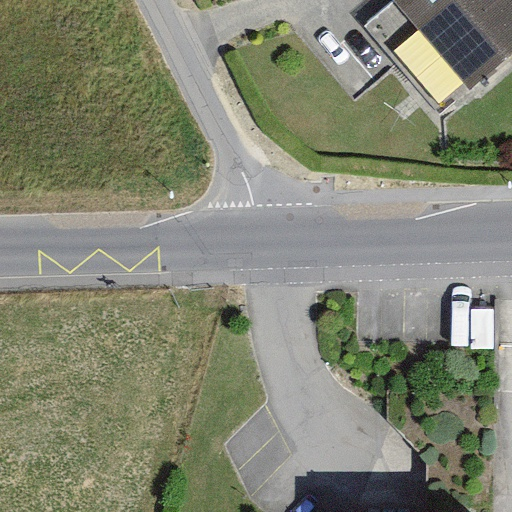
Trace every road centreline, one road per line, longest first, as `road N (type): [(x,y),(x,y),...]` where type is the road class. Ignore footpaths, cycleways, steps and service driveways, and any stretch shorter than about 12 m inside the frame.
road 1 (residential): [(257,241),(147,0)]
road 2 (tertiary): [(0,247),(257,241)]
road 3 (tertiary): [(257,241),(511,233)]
